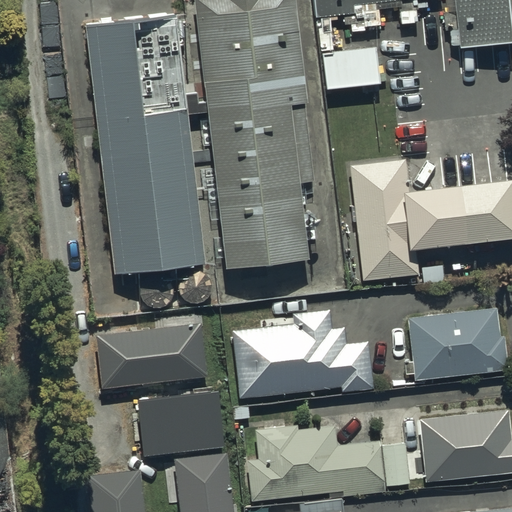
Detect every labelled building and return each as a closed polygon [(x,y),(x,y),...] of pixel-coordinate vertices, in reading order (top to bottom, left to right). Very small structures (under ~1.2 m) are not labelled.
[(294,0),(194,0),(225,272),(309,263),(300,185),(315,184),(294,0)] [(314,0),(316,17),(345,13),(346,23),(354,22),(355,29),(365,28),(365,26),(382,24),(381,9),(377,9),(376,2),(390,0),(455,0),(462,50),(511,44),(506,0),(314,0)] [(175,17),(85,28),(115,277),(205,266),(175,17)] [(320,57),(323,96),(377,92),(374,48),(330,52),(331,56),(320,57)] [(408,196),(405,163),(350,168),(362,284),(419,278),(417,254),(409,254),(403,197),(408,196)] [(511,184),(408,196),(403,197),(409,254),(417,254),(511,242),(511,184)] [(190,309),(191,310),(193,310),(194,309),(196,309),(197,309),(199,308),(200,308),(201,307),(202,306),(204,305),(205,304),(206,303),(206,302),(207,300),(208,299),(208,298),(209,296),(209,295),(209,293),(209,292),(209,290),(209,289),(208,287),(208,286),(207,284),(207,283),(206,282),(205,281),(204,280),(203,279),(201,278),(200,277),(199,276),(197,276),(196,276),(194,275),(193,275),(191,275),(190,275),(188,276),(187,276),(185,276),(184,277),(183,278),(182,279),(180,280),(179,281),(178,282),(178,283),(177,284),(176,286),(176,287),(175,289),(175,290),(175,292),(175,293),(175,295),(175,296),(176,297),(176,299),(177,300),(177,302),(178,303),(179,304),(180,305),(181,306),(183,307),(184,308),(185,308),(187,309),(188,309),(190,309)] [(152,314),(154,315),(155,315),(157,314),(158,314),(160,314),(161,313),(162,313),(164,312),(165,311),(166,310),(167,309),(168,308),(169,307),(169,305),(170,304),(170,303),(171,301),(171,300),(171,298),(171,297),(171,295),(171,294),(170,293),(170,291),(169,290),(169,289),(168,287),(167,286),(166,285),(165,284),(163,283),(162,283),(161,282),(159,282),(158,281),(157,281),(155,281),(154,281),(152,281),(151,281),(149,282),(148,282),(147,283),(145,284),(144,284),(143,285),(142,286),(141,288),(140,289),(140,290),(139,291),(138,293),(138,294),(138,296),(138,297),(138,299),(138,300),(138,301),(138,303),(139,304),(140,306),(140,307),(141,308),(142,309),(143,310),(144,311),(145,312),(147,313),(148,313),(149,314),(151,314),(152,314)] [(497,309),(407,320),(415,383),(509,372),(505,338),(500,338),(497,309)] [(293,325),(232,332),(239,400),(341,389),(342,394),(374,391),(369,343),(347,345),(345,328),(332,330),(330,310),(292,315),(293,325)] [(102,392),(208,379),(201,326),(96,339),(102,392)] [(0,511),(14,511),(0,386),(0,511)] [(138,404),(144,458),(225,449),(219,395),(138,404)] [(509,412),(419,421),(426,484),(511,475),(511,440),(511,441),(509,412)] [(298,427),(255,431),(258,460),(247,462),(251,503),(343,493),(343,498),(386,493),(380,443),(338,447),(336,427),(299,431),(298,427)] [(406,445),(382,447),(386,488),(410,485),(406,445)] [(234,511),(227,456),(174,462),(180,511),(234,511)] [(90,511),(145,511),(141,472),(86,479),(90,511)] [(301,511),(343,511),(343,501),(301,505),(301,511)]
